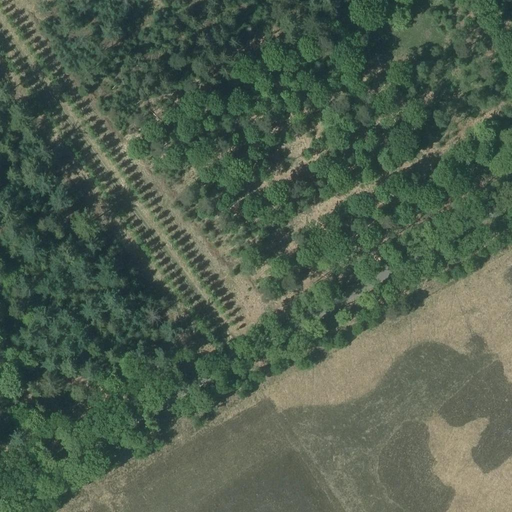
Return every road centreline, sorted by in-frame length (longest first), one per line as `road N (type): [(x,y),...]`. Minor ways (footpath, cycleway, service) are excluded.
road 1 (unknown): [(0,16),(252,378),(275,384),(511,248)]
road 2 (unclassified): [(0,505),(511,210)]
